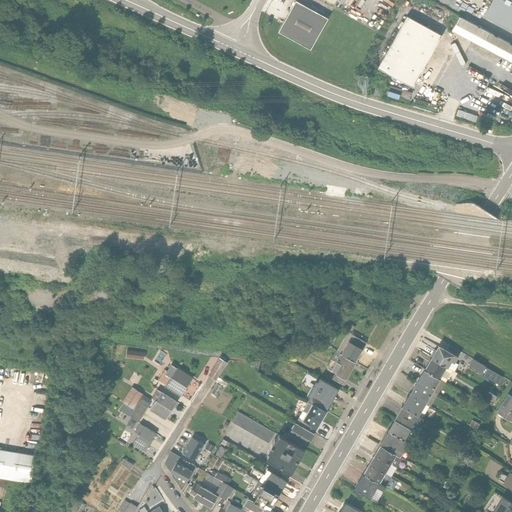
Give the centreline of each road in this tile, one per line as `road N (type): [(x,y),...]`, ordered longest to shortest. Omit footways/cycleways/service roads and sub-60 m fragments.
road 1 (track): [(0,113),(57,132),(152,145),(236,128),(355,169),(464,180),(511,197)]
road 2 (secondary): [(309,511),(511,176)]
road 3 (secondary): [(234,50),(352,102),(511,151)]
road 4 (unclassified): [(184,511),(155,467),(209,381)]
